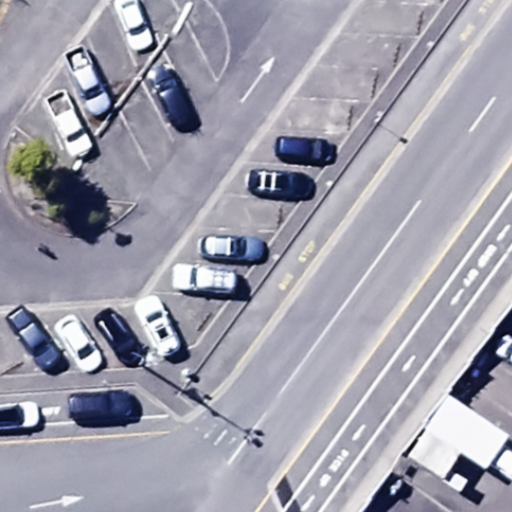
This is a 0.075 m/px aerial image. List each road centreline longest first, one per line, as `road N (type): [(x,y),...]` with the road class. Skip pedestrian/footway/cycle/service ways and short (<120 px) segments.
road 1 (unclassified): [(511,67),(191,505)]
road 2 (unclassified): [(0,511),(91,497),(143,499)]
